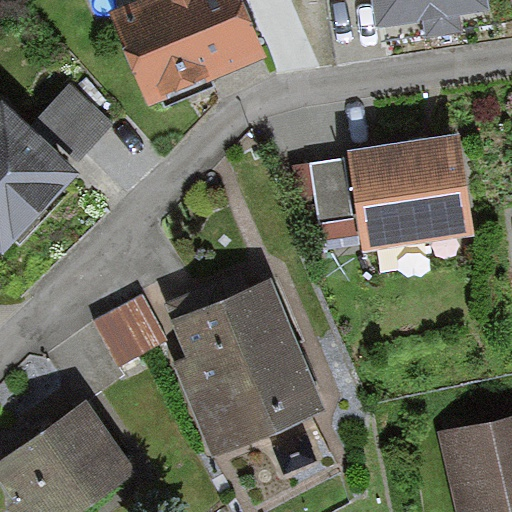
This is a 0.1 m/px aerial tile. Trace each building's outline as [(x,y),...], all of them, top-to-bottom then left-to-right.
[(231,0),(156,0),(119,17),(154,92),(253,47),(231,0)] [(476,0),(373,0),(378,24),(478,7),(476,0)] [(8,83),(0,91),(0,251),(5,256),(93,159),(8,83)] [(435,151),(335,169),(354,271),(454,253),(435,151)] [(285,287),(160,347),(220,472),(345,412),(285,287)] [(75,399),(0,457),(0,468),(34,511),(65,511),(127,464),(75,399)] [(511,511),(511,435),(445,455),(461,511),(511,511)]
